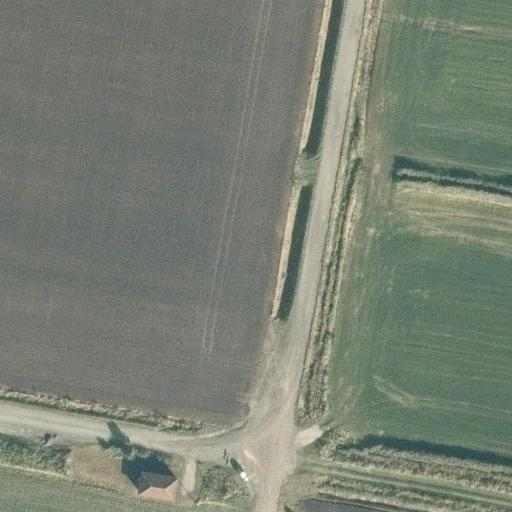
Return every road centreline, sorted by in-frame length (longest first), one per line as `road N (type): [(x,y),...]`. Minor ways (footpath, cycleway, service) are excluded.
road 1 (unclassified): [(357,0),(267,511)]
road 2 (track): [(0,417),(272,466)]
road 3 (track): [(511,501),(272,466)]
